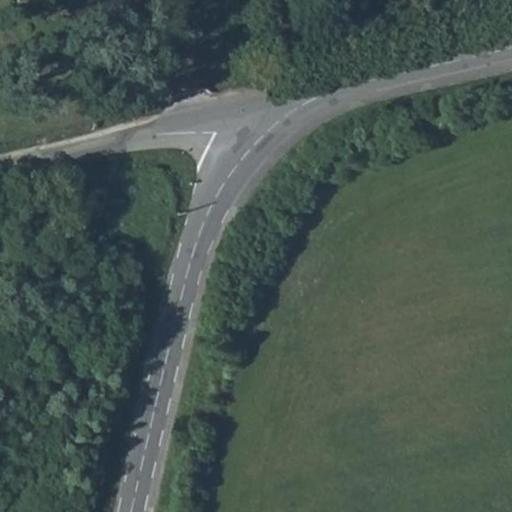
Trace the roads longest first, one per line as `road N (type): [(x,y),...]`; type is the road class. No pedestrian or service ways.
road 1 (unclassified): [(244,142),(211,192),(190,259),(130,511)]
road 2 (unclassified): [(511,48),(313,99),(244,142)]
road 3 (unclassified): [(0,167),(152,130),(194,129),(244,142)]
